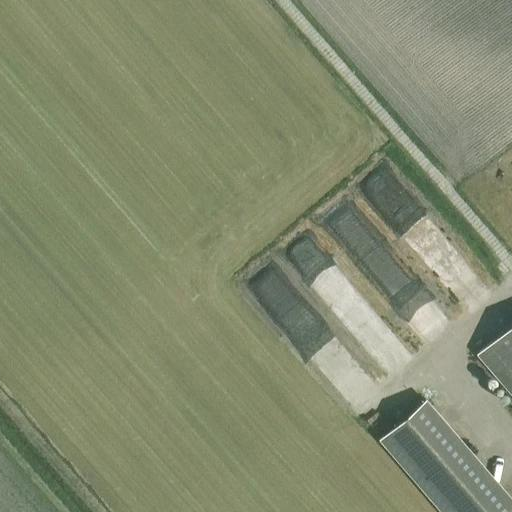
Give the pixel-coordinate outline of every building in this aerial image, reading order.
[(392,215),(414,193),(384,163),(362,184),(392,215)] [(437,311),(352,202),(331,218),(416,327),(437,311)] [(315,237),(291,259),(298,267),(322,245),(315,237)] [(511,395),(511,321),(476,353),(511,395)] [(376,440),(437,511),(506,511),(511,507),(511,505),(421,400),(376,440)]
